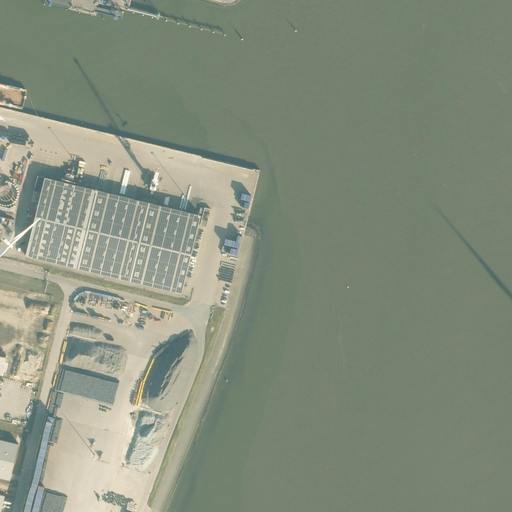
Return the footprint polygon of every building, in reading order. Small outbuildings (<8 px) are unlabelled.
[(34,190),(40,192),(43,177),(37,176),(34,190)] [(240,176),(237,184),(255,189),(257,181),(240,176)] [(26,256),(182,294),(201,215),(45,177),(26,256)] [(174,180),(170,203),(184,206),(188,183),(174,180)] [(232,204),(231,212),(247,214),(250,194),(244,193),(244,192),(237,191),(237,196),(232,195),(231,204),(232,204)] [(19,213),(20,207),(4,204),(3,210),(5,210),(4,216),(11,218),(13,212),(19,213)] [(205,208),(202,219),(208,221),(211,209),(205,208)] [(239,260),(229,257),(226,269),(235,272),(239,260)] [(95,315),(92,337),(97,338),(98,334),(107,335),(107,332),(109,332),(110,324),(115,325),(116,322),(108,320),(108,317),(116,319),(119,302),(98,299),(96,315),(95,315)] [(71,336),(86,339),(91,314),(76,311),(71,336)] [(130,415),(128,426),(144,430),(145,424),(146,424),(148,416),(135,413),(135,416),(130,415)] [(0,477),(10,480),(19,444),(0,439),(0,477)]
